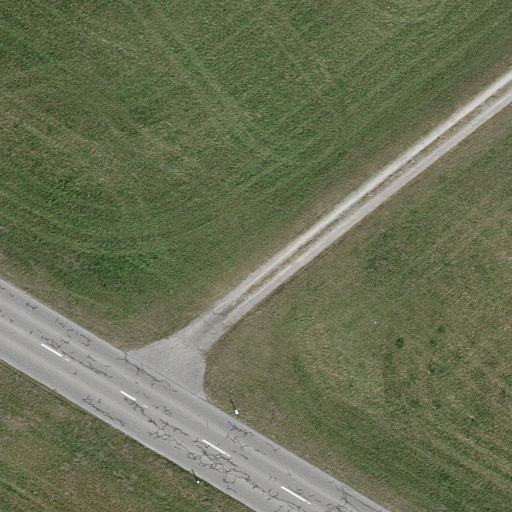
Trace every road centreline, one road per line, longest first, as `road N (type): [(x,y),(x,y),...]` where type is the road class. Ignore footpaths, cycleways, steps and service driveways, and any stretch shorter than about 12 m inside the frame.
road 1 (track): [(511,82),(126,390)]
road 2 (tertiary): [(0,316),(329,511)]
